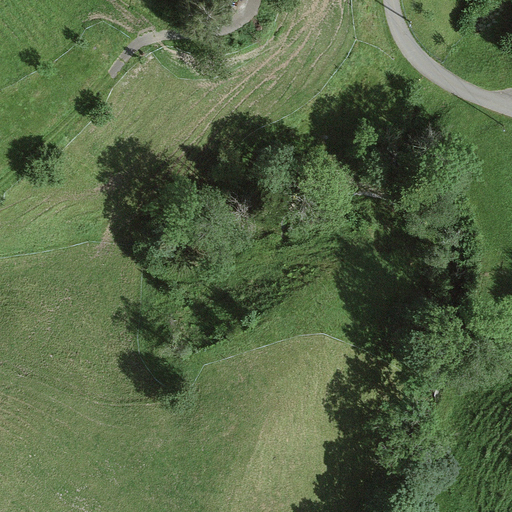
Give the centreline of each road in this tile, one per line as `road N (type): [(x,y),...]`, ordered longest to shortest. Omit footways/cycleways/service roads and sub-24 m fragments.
road 1 (track): [(252,0),(219,33),(147,40),(0,188)]
road 2 (residential): [(511,105),(421,61),(391,0)]
